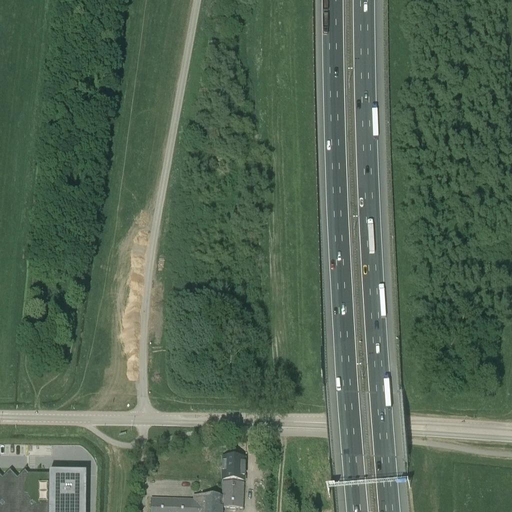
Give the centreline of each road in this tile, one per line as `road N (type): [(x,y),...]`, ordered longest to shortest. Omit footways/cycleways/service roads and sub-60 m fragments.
road 1 (motorway): [(389,511),(365,0)]
road 2 (motorway): [(335,0),(356,511)]
road 3 (tertiary): [(511,434),(0,417)]
